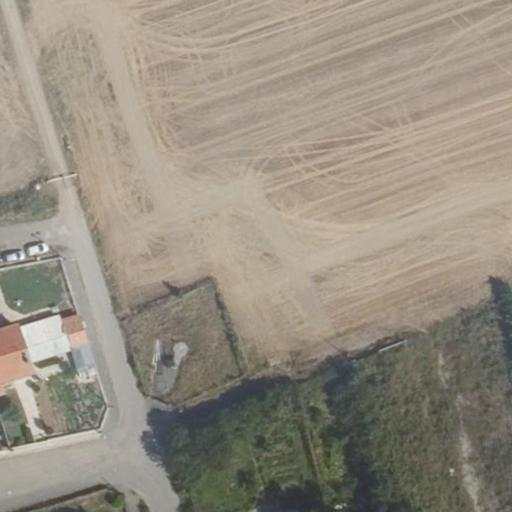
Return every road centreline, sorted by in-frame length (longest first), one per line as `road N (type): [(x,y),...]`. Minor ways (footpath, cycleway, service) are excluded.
road 1 (unclassified): [(72,209),(146,431)]
road 2 (track): [(9,0),(72,209)]
road 3 (residential): [(146,431),(0,482)]
road 4 (track): [(0,459),(129,424),(146,431)]
